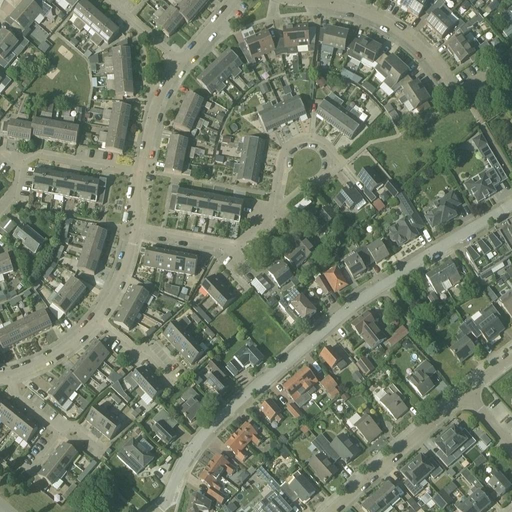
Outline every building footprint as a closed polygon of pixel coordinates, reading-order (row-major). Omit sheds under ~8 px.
[(27,0),(25,0),(18,9),(34,22),(40,16),(44,20),(52,10),(38,0),(35,0),(32,4),(27,0)] [(62,0),(73,10),(81,0),(62,0)] [(180,8),(176,13),(184,21),(189,25),(196,16),(177,0),(175,0),(173,3),(180,8)] [(185,0),(177,0),(196,16),(204,7),(195,0),(187,0),(186,1),(185,0)] [(404,0),(400,7),(409,13),(417,0),(404,0)] [(438,0),(417,0),(409,13),(418,19),(427,7),(432,10),(439,1),(438,0)] [(426,25),(434,33),(452,14),(444,6),(446,4),(441,0),(439,0),(439,1),(432,10),(436,14),(426,25)] [(466,1),(461,6),(467,11),(471,6),(466,1)] [(495,1),(488,8),(492,13),(500,6),(495,1)] [(84,2),(73,15),(78,20),(73,26),(76,29),(93,10),(84,2)] [(18,9),(10,19),(14,23),(10,27),(19,35),(25,39),(31,32),(28,29),(34,22),(18,9)] [(160,9),(157,13),(177,29),(184,21),(176,13),(171,9),(167,14),(160,9)] [(511,9),(509,12),(503,17),(511,26),(511,25),(511,9)] [(93,10),(76,29),(80,33),(86,26),(91,31),(102,18),(93,10)] [(157,13),(154,16),(160,22),(156,27),(169,38),(177,29),(157,13)] [(452,14),(434,33),(442,40),(452,29),(456,33),(460,30),(465,26),(460,20),(459,21),(452,14)] [(102,18),(91,31),(96,35),(90,41),(94,45),(111,25),(102,18)] [(465,26),(460,30),(464,36),(474,29),(469,23),(465,26)] [(111,25),(94,45),(98,48),(103,41),(108,46),(119,33),(111,25)] [(308,26),(296,27),(297,48),(308,47),(308,49),(308,54),(314,53),(315,48),(315,45),(310,45),(309,38),(308,30),(308,26)] [(511,26),(503,33),(507,38),(511,34),(511,26)] [(284,40),(278,40),(280,51),(281,56),(287,55),(287,56),(298,55),(297,48),(296,27),(283,28),(284,40)] [(320,31),(319,43),(324,44),(322,52),(333,55),(334,49),(337,33),(327,31),(326,32),(320,31)] [(4,32),(0,36),(0,43),(11,53),(18,45),(24,50),(30,44),(25,39),(19,35),(14,41),(4,32)] [(268,32),(256,36),(264,56),(274,52),(274,54),(276,58),(281,56),(280,51),(278,40),(272,43),(268,32)] [(337,33),(334,49),(344,51),(345,49),(350,51),(354,40),(348,37),(348,35),(337,33)] [(462,37),(448,47),(449,49),(447,50),(451,56),(453,54),(454,56),(469,46),(475,41),(471,35),(464,39),(462,37)] [(249,52),(243,54),(249,64),(251,68),(257,66),(254,59),(264,56),(256,36),(244,41),(245,43),(249,52)] [(354,40),(350,51),(348,57),(351,59),(361,64),(363,60),(371,45),(361,40),(360,42),(354,40)] [(469,46),(454,56),(461,65),(469,59),(472,57),(476,62),(480,59),(483,58),(490,53),(492,51),(488,45),(486,43),(481,47),(480,46),(476,41),(475,41),(469,46)] [(0,43),(0,66),(5,70),(12,62),(7,58),(11,53),(0,43)] [(43,43),(38,49),(44,54),(49,47),(43,43)] [(380,51),(371,45),(363,60),(361,64),(372,70),(373,69),(375,70),(377,68),(378,66),(385,56),(379,52),(380,51)] [(229,50),(221,58),(238,76),(242,73),(241,72),(238,72),(237,70),(242,65),(229,50)] [(105,60),(105,64),(131,62),(130,51),(113,52),(113,59),(105,60)] [(386,81),(389,78),(400,66),(392,59),(390,60),(385,56),(378,66),(377,68),(375,70),(386,81)] [(221,58),(213,66),(227,80),(232,75),(233,76),(233,79),(235,80),(238,76),(221,58)] [(131,62),(105,64),(105,70),(114,69),(115,75),(132,74),(131,62)] [(213,66),(205,73),(223,92),(226,88),(225,87),(222,87),(221,85),(227,80),(213,66)] [(407,73),(400,66),(389,78),(386,81),(383,84),(394,94),(402,88),(411,80),(406,75),(407,73)] [(205,73),(197,81),(211,95),(216,90),(218,91),(218,94),(219,95),(223,92),(205,73)] [(107,82),(107,87),(133,85),(132,74),(115,75),(115,82),(107,82)] [(321,77),(315,82),(321,89),(327,84),(321,77)] [(0,78),(0,85),(1,85),(6,89),(12,82),(7,78),(3,81),(0,78)] [(27,80),(22,86),(26,89),(31,83),(27,80)] [(411,80),(402,88),(405,92),(403,93),(405,96),(399,101),(402,106),(409,102),(422,93),(417,84),(415,85),(411,80)] [(252,81),(246,85),(250,89),(255,84),(252,81)] [(363,88),(365,90),(366,91),(370,93),(372,96),(376,91),(373,89),(366,83),(363,88)] [(133,85),(107,87),(107,92),(116,92),(116,98),(134,97),(133,85)] [(259,87),(259,88),(262,96),(269,93),(265,85),(259,87)] [(422,93),(409,102),(415,111),(417,110),(420,115),(431,109),(427,103),(428,102),(422,93)] [(188,95),(183,106),(199,113),(202,107),(210,111),(212,106),(204,102),(188,95)] [(291,95),(286,96),(296,120),(307,116),(299,97),(291,100),(291,99),(292,96),(291,95)] [(285,103),(278,106),(286,124),(296,120),(286,96),(281,99),(282,100),(285,101),(285,103)] [(327,98),(316,115),(325,121),(340,100),(336,97),(335,99),(335,102),(334,103),(327,98)] [(340,100),(325,121),(333,127),(345,111),(339,107),(340,105),(343,105),(344,103),(340,100)] [(271,103),(266,105),(276,129),(286,124),(278,106),(271,109),(271,107),(272,105),(271,103)] [(265,110),(266,112),(258,115),(266,133),(276,129),(266,105),(262,107),(262,109),(265,110)] [(105,111),(104,116),(129,121),(131,109),(114,106),(113,113),(105,111)] [(183,106),(179,117),(203,127),(207,128),(209,124),(207,123),(205,122),(197,119),(199,113),(183,106)] [(345,111),(333,127),(342,134),(357,113),(353,110),(352,112),(352,114),(351,116),(345,111)] [(219,113),(216,119),(222,122),(225,116),(219,113)] [(357,113),(342,134),(351,140),(363,124),(357,120),(358,118),(360,118),(361,116),(357,113)] [(31,138),(32,138),(42,140),(47,115),(42,114),(41,122),(34,121),(33,127),(31,138)] [(395,114),(390,117),(393,122),(398,119),(395,114)] [(4,123),(3,133),(8,134),(7,140),(19,142),(23,116),(19,115),(17,124),(10,123),(10,124),(4,123)] [(47,115),(42,140),(54,142),(57,125),(51,124),(52,115),(47,115)] [(23,116),(19,142),(30,144),(32,138),(31,138),(33,127),(27,126),(29,117),(23,116)] [(129,121),(104,116),(103,121),(111,122),(110,129),(127,132),(129,121)] [(203,127),(179,117),(174,127),(190,134),(193,128),(201,131),(203,127)] [(57,125),(54,142),(65,144),(70,119),(65,118),(63,126),(57,125)] [(70,119),(65,144),(76,146),(80,129),(73,128),(74,120),(70,119)] [(100,134),(99,139),(125,143),(127,132),(110,129),(109,135),(100,134)] [(481,136),(472,142),(485,163),(487,161),(493,171),(500,167),(494,157),(481,136)] [(223,137),(222,145),(230,146),(231,139),(223,137)] [(125,143),(99,139),(99,143),(107,145),(106,152),(107,152),(123,155),(125,143)] [(169,150),(194,155),(200,156),(201,151),(187,148),(188,142),(171,139),(169,150)] [(238,144),(238,149),(263,153),(265,142),(245,139),(244,147),(242,146),(240,144),(238,144)] [(263,153),(238,149),(237,154),(239,154),(241,153),(242,153),(241,160),(261,164),(263,153)] [(169,150),(167,161),(184,165),(185,158),(193,160),(194,155),(169,150)] [(235,165),(234,170),(259,175),(261,164),(241,160),(240,168),(238,168),(237,165),(235,165)] [(167,161),(165,173),(182,176),(190,177),(191,172),(189,172),(190,166),(184,165),(167,161)] [(369,169),(358,178),(368,190),(364,194),(372,203),(376,199),(372,194),(376,190),(378,192),(383,187),(381,185),(382,184),(369,169)] [(259,175),(234,170),(233,175),(235,175),(237,174),(239,174),(237,182),(257,185),(259,175)] [(472,181),(465,185),(471,196),(473,195),(478,204),(496,193),(494,189),(499,186),(500,184),(500,182),(493,171),(487,174),(486,173),(479,177),(472,181)] [(36,172),(32,193),(44,195),(48,174),(36,172)] [(48,174),(44,195),(56,197),(59,176),(48,174)] [(59,176),(56,197),(67,199),(71,178),(59,176)] [(71,178),(67,199),(79,201),(83,181),(71,178)] [(83,181),(79,201),(91,204),(95,183),(83,181)] [(95,183),(91,204),(103,206),(107,182),(100,181),(100,184),(95,183)] [(392,182),(385,188),(395,200),(395,199),(401,194),(402,193),(392,182)] [(169,212),(180,214),(184,193),(179,192),(180,190),(173,189),(169,212)] [(350,194),(347,191),(334,201),(341,209),(346,205),(350,210),(354,207),(358,212),(366,205),(354,191),(350,194)] [(399,227),(390,232),(393,237),(392,238),(391,239),(391,240),(391,241),(392,242),(392,243),(393,243),(394,243),(395,243),(396,243),(399,248),(408,243),(418,238),(417,236),(416,233),(425,227),(424,226),(404,192),(396,199),(400,207),(399,208),(400,208),(403,212),(402,213),(403,213),(406,217),(405,218),(407,221),(398,226),(399,227)] [(184,193),(180,214),(192,216),(196,195),(184,193)] [(437,212),(434,214),(425,219),(432,231),(441,226),(456,217),(454,212),(456,211),(455,209),(460,205),(453,193),(446,197),(447,199),(434,207),(437,212)] [(196,195),(192,216),(204,218),(208,198),(196,195)] [(208,198),(204,218),(216,221),(220,200),(208,198)] [(220,200),(216,221),(228,223),(231,202),(220,200)] [(379,201),(373,206),(377,211),(383,206),(379,201)] [(231,202),(228,223),(239,225),(243,204),(231,202)] [(337,217),(328,207),(320,215),(329,225),(337,217)] [(0,227),(0,233),(10,242),(12,239),(9,237),(10,236),(9,235),(16,226),(7,219),(0,227)] [(314,220),(308,226),(312,231),(318,226),(314,220)] [(355,224),(350,229),(355,234),(360,230),(355,224)] [(24,225),(15,236),(36,253),(36,254),(45,243),(24,225)] [(91,229),(87,240),(104,245),(107,234),(91,229)] [(499,233),(492,237),(506,260),(511,255),(511,253),(511,252),(511,238),(508,232),(501,236),(499,233)] [(492,237),(479,246),(492,268),(506,260),(492,237)] [(87,240),(84,250),(101,255),(104,245),(87,240)] [(295,270),(314,253),(304,241),(302,242),(300,240),(295,245),(297,247),(284,258),(295,270)] [(366,246),(360,250),(370,267),(375,263),(377,265),(388,258),(379,243),(368,250),(366,246)] [(492,268),(479,246),(465,254),(478,276),(492,268)] [(84,250),(81,260),(98,266),(101,255),(84,250)] [(157,252),(147,250),(144,267),(154,269),(157,252)] [(353,254),(356,257),(344,264),(354,279),(365,272),(364,270),(370,267),(360,250),(353,254)] [(157,252),(154,269),(164,271),(167,254),(157,252)] [(167,254),(164,271),(174,273),(178,256),(167,254)] [(8,256),(0,258),(0,265),(3,276),(14,273),(8,256)] [(178,256),(174,273),(185,275),(188,258),(178,256)] [(188,258),(185,275),(195,277),(198,260),(188,258)] [(98,266),(81,260),(78,271),(94,276),(98,266)] [(451,262),(435,272),(442,284),(446,281),(450,287),(460,281),(458,277),(458,276),(456,272),(459,270),(454,262),(451,263),(451,262)] [(280,289),(293,279),(283,266),(270,275),(280,289)] [(332,287),(334,290),(345,284),(336,269),(325,275),(332,287)] [(442,284),(435,272),(425,277),(432,289),(436,295),(443,290),(440,285),(442,284)] [(471,274),(463,279),(470,289),(475,297),(481,294),(483,293),(471,274)] [(261,275),(251,284),(261,296),(271,288),(261,275)] [(215,276),(202,288),(209,296),(222,284),(215,276)] [(331,293),(322,276),(315,280),(325,296),(331,293)] [(20,280),(15,285),(21,291),(26,286),(20,280)] [(73,280),(66,288),(80,299),(86,291),(73,280)] [(37,283),(33,288),(36,292),(41,287),(37,283)] [(222,284),(209,296),(216,304),(229,292),(222,284)] [(134,287),(129,296),(144,305),(149,296),(134,287)] [(66,288),(59,296),(73,308),(80,299),(66,288)] [(491,303),(497,299),(489,288),(483,292),(491,303)] [(229,292),(216,304),(223,311),(236,299),(229,292)] [(290,318),(296,325),(302,320),(304,323),(315,313),(302,297),(300,298),(295,292),(279,306),(285,313),(290,318)] [(511,292),(511,293),(511,292),(499,302),(511,318),(511,292)] [(434,293),(428,298),(432,305),(439,301),(434,293)] [(53,306),(49,310),(59,322),(64,315),(66,316),(73,308),(59,296),(52,305),(53,306)] [(129,296),(124,305),(139,314),(144,305),(129,296)] [(124,305),(119,314),(134,323),(139,314),(124,305)] [(202,310),(198,306),(194,310),(201,317),(204,314),(201,311),(202,310)] [(504,330),(501,326),(505,324),(492,306),(481,315),(482,317),(473,324),(470,320),(464,324),(472,334),(477,340),(482,336),(490,345),(500,337),(498,335),(504,330)] [(45,312),(35,317),(42,332),(52,328),(45,312)] [(366,313),(358,320),(378,345),(385,339),(374,325),(374,324),(366,313)] [(134,323),(119,314),(114,323),(129,332),(134,323)] [(208,318),(204,314),(201,317),(208,325),(212,322),(208,318)] [(455,314),(447,320),(452,326),(459,320),(455,314)] [(35,317),(25,321),(33,337),(42,332),(35,317)] [(176,324),(163,336),(170,343),(183,332),(184,332),(191,324),(186,318),(179,324),(181,327),(180,328),(176,324)] [(378,345),(358,320),(351,325),(359,336),(360,336),(372,350),(378,345)] [(25,321),(15,326),(23,342),(33,337),(25,321)] [(462,333),(455,338),(459,343),(450,350),(461,364),(476,352),(466,338),(472,334),(464,324),(459,329),(462,333)] [(15,326),(5,331),(13,347),(23,342),(15,326)] [(5,331),(0,333),(0,344),(3,352),(13,347),(5,331)] [(183,332),(170,343),(177,351),(190,339),(184,332),(183,332)] [(388,342),(393,347),(401,340),(397,335),(388,342)] [(190,339),(177,351),(184,359),(197,347),(190,339)] [(254,344),(249,339),(244,343),(249,348),(254,344)] [(96,343),(90,351),(103,363),(110,355),(96,343)] [(197,347),(184,359),(191,366),(204,354),(197,347)] [(239,363),(245,369),(250,364),(254,368),(256,366),(258,368),(263,363),(262,361),(264,360),(254,348),(244,357),(245,358),(239,363)] [(340,372),(345,367),(341,361),(342,360),(338,355),(336,356),(331,349),(321,356),(331,369),(335,366),(340,372)] [(90,351),(83,359),(97,370),(103,363),(90,351)] [(83,359),(77,367),(90,378),(97,370),(83,359)] [(366,359),(356,366),(365,379),(375,371),(366,359)] [(208,367),(216,375),(208,383),(220,396),(229,388),(223,381),(228,376),(214,361),(208,367)] [(235,361),(226,369),(234,377),(243,369),(235,361)] [(433,387),(428,382),(436,375),(426,362),(415,372),(417,375),(409,382),(422,397),(433,387)] [(385,375),(389,371),(384,365),(379,369),(385,375)] [(77,367),(70,375),(81,385),(83,387),(90,378),(77,367)] [(145,367),(132,379),(139,387),(152,375),(145,367)] [(306,370),(294,380),(306,393),(310,397),(316,392),(313,388),(317,384),(306,370)] [(364,380),(357,371),(351,376),(357,385),(364,380)] [(68,373),(61,381),(75,392),(81,385),(70,375),(68,373)] [(152,375),(139,387),(146,395),(159,383),(152,375)] [(329,376),(320,385),(333,401),(340,395),(335,389),(338,387),(329,376)] [(295,403),(306,393),(294,380),(283,389),(294,403),(295,403)] [(61,381),(55,389),(68,400),(75,392),(61,381)] [(159,383),(146,395),(153,402),(166,390),(159,383)] [(383,406),(396,420),(407,410),(402,405),(406,401),(403,397),(393,386),(388,390),(384,393),(382,391),(375,397),(380,402),(379,403),(383,406)] [(55,389),(48,397),(62,408),(68,400),(55,389)] [(190,424),(203,412),(194,403),(200,398),(191,389),(181,399),(187,406),(180,413),(190,424)] [(347,394),(342,398),(345,403),(350,399),(347,394)] [(82,398),(78,402),(83,406),(87,409),(90,404),(86,402),(82,398)] [(264,404),(265,406),(260,410),(270,422),(274,419),(278,424),(283,420),(279,415),(281,413),(270,401),(268,403),(267,402),(264,404)] [(0,411),(0,421),(3,424),(14,411),(6,404),(4,406),(0,411)] [(293,404),(287,410),(298,422),(303,416),(293,404)] [(86,421),(94,428),(105,414),(97,408),(86,421)] [(362,412),(365,416),(354,427),(369,444),(381,434),(371,423),(376,419),(374,417),(366,408),(362,412)] [(14,411),(3,424),(11,431),(22,417),(14,411)] [(163,411),(153,422),(158,427),(153,432),(168,446),(170,444),(171,445),(175,440),(174,439),(176,437),(170,432),(177,425),(163,411)] [(356,413),(346,423),(351,429),(361,419),(356,413)] [(105,414),(94,428),(102,434),(113,421),(105,414)] [(22,417),(11,431),(19,437),(30,424),(22,417)] [(113,421),(102,434),(110,441),(121,427),(113,421)] [(30,424),(19,437),(27,444),(38,430),(30,424)] [(246,426),(236,436),(246,446),(251,441),(258,447),(263,441),(246,426)] [(305,427),(300,431),(305,436),(310,432),(305,427)] [(447,434),(444,436),(457,451),(462,446),(467,451),(476,443),(468,435),(464,439),(454,428),(452,429),(451,428),(446,432),(447,434)] [(283,435),(277,440),(281,445),(287,440),(283,435)] [(246,446),(236,436),(226,447),(243,463),(248,457),(241,451),(246,446)] [(334,459),(338,456),(346,465),(359,454),(343,436),(331,447),(328,443),(323,447),(334,459)] [(434,445),(444,456),(440,460),(447,469),(456,461),(452,456),(457,451),(444,436),(441,439),(440,438),(435,442),(436,444),(434,445)] [(132,441),(117,457),(137,476),(152,460),(133,442),(132,441)] [(64,444),(58,452),(71,463),(78,455),(64,444)] [(78,455),(81,451),(75,445),(71,450),(78,455)] [(318,452),(321,455),(309,466),(325,484),(338,473),(332,466),(337,462),(334,459),(323,447),(318,452)] [(284,449),(278,453),(284,461),(290,456),(284,449)] [(58,452),(51,460),(65,471),(71,463),(58,452)] [(217,456),(208,468),(220,476),(224,470),(231,475),(231,476),(232,477),(236,470),(235,469),(217,456)] [(482,456),(473,464),(478,469),(486,461),(482,456)] [(414,463),(411,466),(424,480),(429,475),(434,480),(442,473),(435,464),(431,468),(421,457),(419,459),(418,457),(413,462),(414,463)] [(51,460),(45,468),(58,479),(65,471),(51,460)] [(401,474),(411,485),(407,489),(414,498),(423,490),(418,485),(424,480),(411,466),(408,469),(407,467),(402,472),(403,473),(401,474)] [(251,467),(247,471),(251,476),(256,471),(251,467)] [(45,468),(38,476),(52,487),(58,479),(45,468)] [(208,468),(200,480),(212,488),(207,494),(221,504),(226,497),(219,492),(223,487),(216,482),(220,476),(208,468)] [(451,469),(447,473),(452,478),(455,475),(451,469)] [(476,481),(466,470),(460,475),(470,486),(476,481)] [(243,483),(251,476),(246,471),(239,478),(243,483)] [(489,475),(494,481),(488,485),(495,493),(499,497),(499,498),(510,488),(499,476),(494,471),(489,475)] [(294,504),(298,499),(303,504),(315,494),(298,474),(293,478),(297,483),(290,489),(286,484),(281,489),(294,504)] [(291,511),(288,508),(294,504),(281,489),(274,481),(274,482),(272,480),(267,485),(274,493),(272,493),(264,500),(266,502),(257,510),(258,511),(291,511)] [(388,486),(379,494),(390,506),(399,498),(388,486)] [(434,498),(437,491),(430,488),(427,494),(434,498)] [(477,511),(482,511),(490,506),(474,488),(470,492),(474,496),(468,501),(477,511)] [(70,489),(67,492),(63,497),(66,500),(70,496),(74,492),(70,489)] [(443,491),(436,497),(446,507),(452,502),(443,491)] [(499,497),(495,493),(490,497),(495,501),(499,497)] [(379,494),(370,502),(379,511),(383,511),(390,506),(379,494)] [(192,498),(188,511),(208,511),(209,511),(211,505),(198,496),(192,498)] [(436,497),(431,501),(441,511),(446,507),(436,497)] [(419,511),(421,510),(412,499),(407,503),(415,511),(419,511)] [(458,511),(459,511),(477,511),(468,501),(462,507),(458,503),(454,506),(458,511)] [(379,511),(370,502),(362,510),(363,511),(379,511)]
